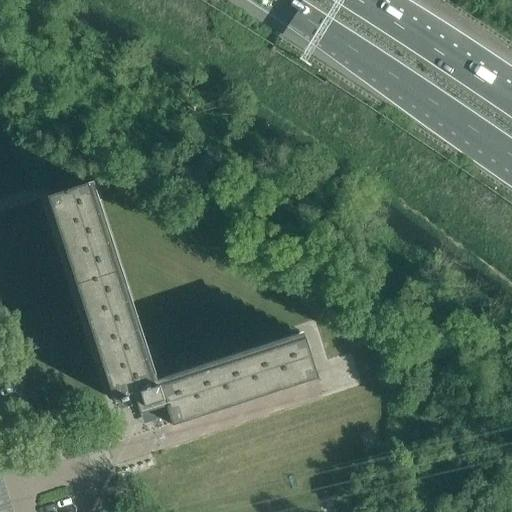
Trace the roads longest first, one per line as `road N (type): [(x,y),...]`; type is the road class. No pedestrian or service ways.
road 1 (residential): [(330,383),(9,476)]
road 2 (motorway): [(275,0),(511,156)]
road 3 (motorway): [(511,99),(359,0)]
